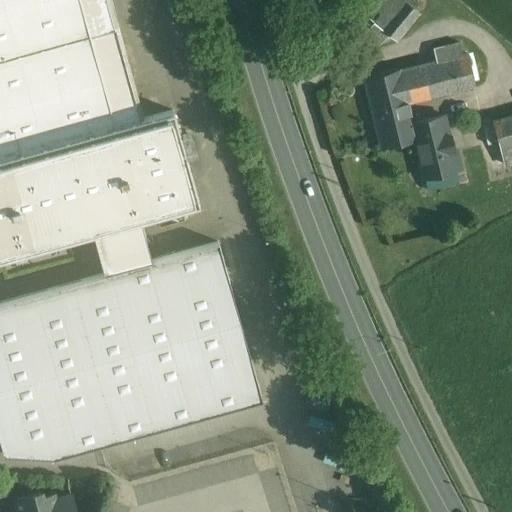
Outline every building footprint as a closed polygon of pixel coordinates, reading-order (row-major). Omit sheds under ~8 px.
[(0,0),(0,159),(116,128),(115,127),(90,34),(80,0),(0,0)] [(115,27),(107,0),(80,0),(90,34),(115,27)] [(419,13),(403,0),(380,0),(367,17),(374,23),(388,34),(396,41),(419,13)] [(388,34),(374,23),(367,32),(380,44),(388,34)] [(140,120),(115,27),(90,34),(115,127),(140,120)] [(436,61),(364,78),(372,111),(409,102),(440,95),(440,94),(474,86),(467,54),(463,55),(460,43),(433,49),(436,61)] [(409,102),(372,111),(381,146),(415,138),(416,138),(417,138),(413,123),(409,102)] [(116,128),(0,159),(0,259),(98,232),(141,220),(199,204),(173,111),(140,120),(115,127),(116,128)] [(445,115),(413,123),(417,138),(416,138),(417,144),(450,136),(449,134),(445,115)] [(511,116),(493,121),(498,142),(500,148),(501,148),(505,165),(511,162),(511,116)] [(498,142),(493,121),(482,124),(488,144),(498,142)] [(450,136),(417,144),(416,138),(415,138),(424,177),(456,170),(451,150),(454,149),(450,134),(449,134),(450,136)] [(141,220),(98,232),(109,273),(0,303),(0,442),(3,455),(55,458),(262,400),(218,242),(152,261),(141,220)] [(18,511),(73,511),(76,511),(71,495),(54,499),(53,494),(42,497),(40,492),(15,499),(18,511)]
